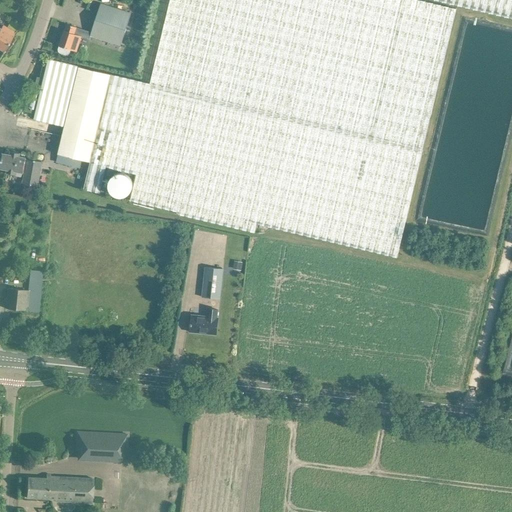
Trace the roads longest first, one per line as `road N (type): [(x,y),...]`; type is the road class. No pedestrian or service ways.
road 1 (secondary): [(511,420),(14,359)]
road 2 (unclassified): [(3,511),(14,359)]
